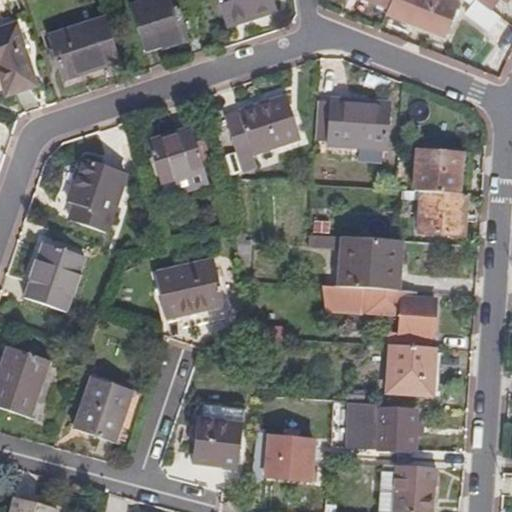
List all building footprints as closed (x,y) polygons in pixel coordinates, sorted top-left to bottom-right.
[(182,39),(169,0),(142,0),(123,6),(138,52),(182,39)] [(257,18),(251,0),(211,0),(220,29),(257,18)] [(392,0),(390,6),(387,11),(443,39),(459,5),(447,0),(392,0)] [(494,32),(505,18),(494,10),(480,0),(471,0),(480,6),(473,15),(494,32)] [(480,0),(494,10),(502,0),(506,0),(508,1),(508,0),(480,0)] [(115,62),(101,19),(44,36),(59,80),(115,62)] [(34,85),(14,26),(0,30),(0,79),(5,95),(34,85)] [(252,148),(299,132),(284,91),(220,113),(235,152),(235,154),(252,148)] [(316,103),(316,149),(329,150),(330,103),(316,103)] [(330,103),(329,150),(387,151),(387,112),(351,111),(350,104),(330,103)] [(195,138),(190,124),(145,139),(160,180),(174,175),(178,188),(208,178),(195,138)] [(217,175),(203,135),(195,138),(208,178),(217,175)] [(256,159),(252,148),(235,154),(239,165),(256,159)] [(421,150),(418,190),(426,190),(463,194),(466,154),(421,150)] [(239,165),(235,154),(235,152),(224,156),(231,172),(241,173),(239,165)] [(104,231),(125,169),(81,155),(66,201),(72,203),(67,218),(104,231)] [(418,190),(406,188),(405,198),(425,200),(426,190),(418,190)] [(464,234),(468,194),(463,194),(426,190),(425,200),(422,230),(464,234)] [(334,232),(334,220),(318,219),(317,231),(324,232),(334,232)] [(252,272),(253,240),(247,239),(247,232),(237,233),(242,271),(252,272)] [(350,245),(347,283),(396,287),(399,264),(393,263),(395,238),(334,232),(324,232),(322,243),(350,245)] [(66,317),(83,259),(41,247),(23,304),(66,317)] [(220,304),(210,260),(151,273),(163,317),(220,304)] [(252,279),(252,272),(242,271),(243,280),(252,279)] [(388,331),(387,342),(391,343),(431,345),(435,298),(416,295),(416,289),(396,287),(347,283),(324,281),(325,297),(368,301),(369,310),(401,313),(399,332),(388,331)] [(274,359),(271,338),(250,343),(253,364),(274,359)] [(288,354),(288,339),(277,338),(277,354),(288,354)] [(431,345),(391,343),(387,393),(427,396),(431,345)] [(0,412),(35,422),(51,364),(9,353),(0,382),(0,412)] [(116,444),(131,390),(90,378),(73,432),(116,444)] [(348,391),(348,399),(366,399),(366,388),(355,388),(353,391),(348,391)] [(239,465),(244,401),(198,397),(193,461),(239,465)] [(379,410),(379,406),(349,405),(346,449),(413,451),(415,412),(379,410)] [(314,480),(317,439),(271,435),(267,476),(314,480)] [(339,468),(328,467),(327,481),(338,483),(339,468)] [(435,486),(435,468),(381,467),(379,511),(430,511),(431,486),(435,486)] [(69,511),(70,510),(55,506),(54,510),(11,501),(8,511),(69,511)]
